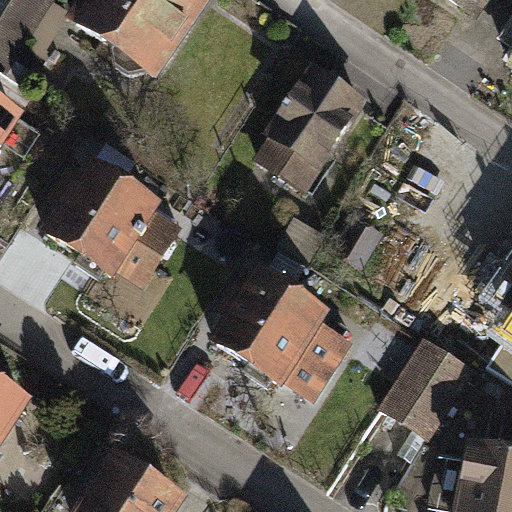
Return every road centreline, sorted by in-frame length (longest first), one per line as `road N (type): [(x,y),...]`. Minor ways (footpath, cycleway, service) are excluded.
road 1 (residential): [(0,323),(299,511)]
road 2 (residential): [(511,142),(289,0)]
